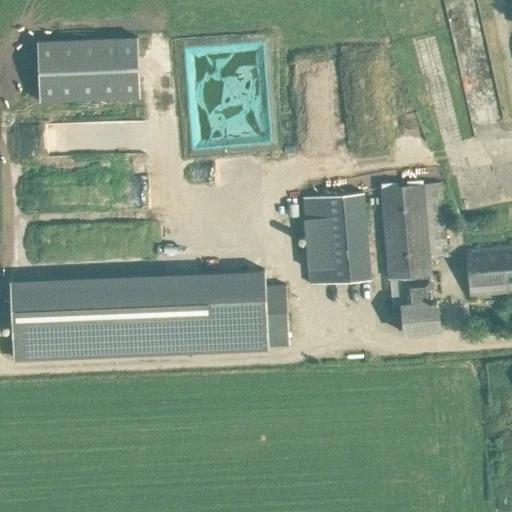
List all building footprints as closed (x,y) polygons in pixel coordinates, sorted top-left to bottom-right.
[(3,72),(5,132),(105,127),(103,68),(3,72)] [(382,186),(387,258),(389,278),(416,275),(419,302),(402,304),(405,332),(439,329),(437,299),(433,299),(429,257),(447,255),(441,181),(382,186)] [(363,191),(303,196),(311,282),(370,277),(363,191)] [(511,245),(467,249),(470,291),(511,287),(511,245)] [(265,268),(10,279),(13,361),(269,351),(269,345),(289,344),(286,285),(266,285),(265,268)]
